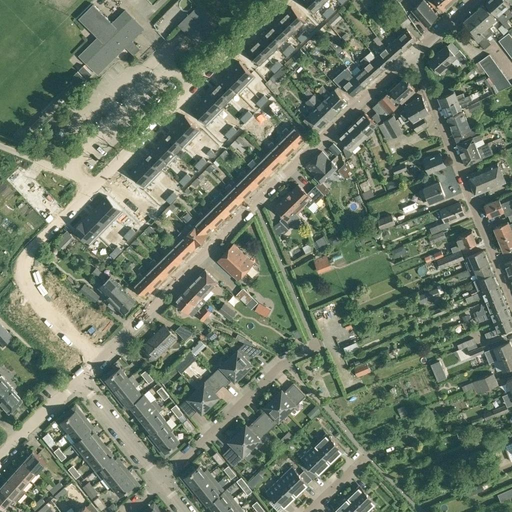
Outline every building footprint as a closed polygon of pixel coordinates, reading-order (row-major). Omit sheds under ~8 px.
[(316,0),(301,0),(314,13),(322,5),(316,0)] [(437,15),(424,0),(422,0),(412,9),(425,25),(437,15)] [(451,0),(435,0),(443,9),(453,1),(451,0)] [(509,17),(494,0),(488,0),(485,3),(508,28),(511,26),(506,20),(509,17)] [(506,0),(494,0),(509,17),(510,17),(511,15),(511,12),(507,7),(510,5),(506,0)] [(80,55),(97,72),(98,73),(125,46),(134,55),(141,49),(132,40),(144,28),(126,10),(113,23),(93,4),(79,18),(98,37),(80,55)] [(483,4),(477,10),(489,24),(487,25),(489,27),(490,27),(492,25),(491,24),(496,19),(483,4)] [(198,6),(180,24),(179,24),(185,30),(183,32),(187,36),(189,34),(192,37),(198,43),(217,25),(198,6)] [(331,6),(327,10),(331,14),(335,10),(331,6)] [(291,7),(284,14),(297,28),(305,21),(291,7)] [(327,10),(323,14),(327,18),(331,14),(327,10)] [(395,17),(397,19),(403,28),(411,21),(403,10),(398,14),(399,14),(395,17)] [(489,24),(477,10),(470,16),(482,29),(480,31),(485,38),(486,38),(494,31),(490,27),(489,27),(487,25),(489,24)] [(373,16),(380,24),(384,21),(378,12),(373,16)] [(333,26),(342,17),(338,13),(329,22),(333,26)] [(284,14),(276,21),(290,36),(297,28),(284,14)] [(491,43),(486,38),(485,38),(480,31),(482,29),(470,16),(465,21),(474,31),(472,33),(479,41),(485,49),(491,43)] [(276,21),(268,29),(282,43),(290,36),(276,21)] [(503,24),(498,28),(504,34),(508,30),(503,24)] [(268,29),(261,36),(275,50),(282,43),(268,29)] [(407,29),(396,38),(406,49),(417,39),(407,29)] [(306,30),(302,34),(306,38),(310,34),(306,30)] [(511,41),(511,36),(509,32),(498,40),(504,48),(511,41)] [(342,36),(346,41),(350,38),(345,33),(342,36)] [(302,34),(298,38),(302,42),(306,38),(302,34)] [(261,36),(253,43),(267,58),(275,50),(261,36)] [(334,52),(340,46),(331,36),(325,41),(334,52)] [(382,43),(377,36),(373,39),(378,46),(382,43)] [(396,38),(386,47),(395,58),(406,49),(396,38)] [(253,43),(246,51),(259,65),(267,58),(253,43)] [(291,44),(287,48),(291,52),(295,48),(291,44)] [(428,62),(431,64),(439,73),(457,57),(462,63),(468,59),(460,50),(455,54),(447,45),(428,62)] [(302,46),(292,56),(296,60),(306,50),(302,46)] [(386,47),(375,57),(384,68),(395,58),(386,47)] [(287,48),(283,52),(287,56),(291,52),(287,48)] [(323,57),(315,48),(309,54),(316,62),(323,57)] [(370,61),(365,66),(374,76),(384,68),(375,57),(370,52),(365,56),(370,61)] [(493,59),(489,54),(479,61),(482,67),(493,59)] [(283,66),(287,70),(296,61),(296,60),(292,56),(283,66)] [(497,64),(493,59),(482,67),(486,72),(497,64)] [(278,60),(274,64),(278,69),(282,65),(278,60)] [(239,61),(231,70),(247,85),(255,77),(239,61)] [(473,65),(475,68),(464,74),(467,80),(480,74),(480,75),(485,72),(478,62),(478,61),(474,64),(473,65)] [(274,64),(270,68),(274,73),(278,69),(274,64)] [(500,69),(497,64),(486,72),(489,76),(490,77),(500,69)] [(283,66),(271,77),(275,82),(287,70),(283,66)] [(355,75),(348,66),(347,67),(346,68),(345,68),(345,69),(338,76),(335,78),(334,77),(333,78),(337,82),(342,88),(343,87),(345,85),(353,95),(364,85),(355,75)] [(355,75),(364,85),(374,76),(365,66),(355,75)] [(504,74),(500,69),(490,77),(493,82),(504,74)] [(231,70),(223,78),(237,92),(239,94),(247,85),(231,70)] [(494,83),(494,84),(497,87),(508,79),(504,74),(493,82),(494,83)] [(487,87),(494,83),(493,82),(490,77),(489,76),(486,78),(485,75),(476,78),(478,84),(484,82),(487,87)] [(270,78),(271,79),(266,83),(272,91),(277,86),(274,82),(275,82),(271,77),(270,78)] [(223,78),(215,86),(229,100),(237,92),(223,78)] [(379,101),(389,112),(390,113),(400,104),(399,103),(402,101),(415,90),(404,78),(379,100),(379,101)] [(511,85),(508,79),(497,87),(499,91),(511,85)] [(497,87),(494,84),(490,86),(494,93),(499,91),(497,87)] [(59,105),(76,88),(73,85),(55,102),(59,105)] [(318,90),(326,98),(326,97),(338,110),(347,101),(335,89),(330,93),(323,85),(318,90)] [(215,86),(208,93),(222,107),(229,100),(215,86)] [(304,92),(310,98),(330,118),(338,110),(326,97),(326,98),(322,102),(308,88),(304,92)] [(439,97),(443,106),(465,97),(463,92),(457,95),(455,90),(439,97)] [(208,93),(200,101),(215,117),(223,109),(222,107),(208,93)] [(465,97),(443,106),(446,114),(463,108),(461,104),(472,99),(471,94),(465,97)] [(264,95),(260,99),(264,103),(268,99),(264,95)] [(400,118),(397,120),(398,121),(425,105),(422,95),(405,105),(407,109),(405,110),(405,109),(400,112),(402,115),(399,117),(400,118)] [(310,98),(306,101),(314,110),(309,114),(321,127),(330,118),(310,98)] [(260,99),(256,103),(260,107),(264,103),(260,99)] [(200,101),(191,110),(207,125),(215,117),(200,101)] [(389,112),(379,101),(373,107),(377,112),(382,118),(389,112)] [(481,106),(479,102),(468,107),(470,111),(481,106)] [(425,105),(398,121),(399,124),(402,123),(403,123),(412,118),(413,120),(412,121),(417,131),(428,125),(423,115),(429,112),(425,105)] [(248,110),(244,114),(249,119),(253,115),(248,110)] [(457,141),(476,133),(474,127),(471,128),(464,111),(447,118),(454,136),(455,136),(457,141)] [(376,124),(366,112),(361,117),(360,117),(357,119),(357,121),(369,133),(374,128),(373,127),(376,124)] [(382,118),(377,112),(372,116),(378,122),(382,118)] [(48,116),(44,113),(27,130),(30,133),(48,116)] [(244,114),(240,118),(245,123),(249,119),(244,114)] [(384,121),(388,128),(389,130),(393,127),(391,125),(398,121),(397,120),(394,114),(384,120),(384,121)] [(185,115),(176,124),(192,140),(201,131),(185,115)] [(368,133),(369,133),(357,121),(353,125),(351,125),(349,127),(348,129),(360,141),(365,137),(367,139),(371,136),(368,133)] [(379,125),(383,131),(388,128),(384,121),(379,125)] [(389,130),(393,136),(393,137),(404,131),(399,124),(398,121),(391,125),(393,127),(389,130)] [(176,124),(168,132),(183,146),(184,148),(192,140),(176,124)] [(233,126),(229,130),(233,134),(237,131),(233,126)] [(388,128),(383,131),(387,139),(393,136),(389,130),(388,128)] [(351,150),(360,141),(348,129),(344,133),(343,133),(340,135),(340,136),(339,137),(347,145),(344,149),(348,158),(354,152),(351,150)] [(229,130),(225,134),(229,138),(233,134),(229,130)] [(168,132),(161,140),(175,154),(183,146),(168,132)] [(457,143),(462,154),(485,144),(481,134),(457,143)] [(161,140),(153,148),(169,164),(177,155),(175,154),(161,140)] [(336,155),(342,151),(334,142),(329,147),(336,155)] [(485,144),(462,154),(466,165),(494,153),(489,143),(485,144)] [(167,162),(153,148),(145,156),(160,170),(167,162)] [(211,149),(207,153),(211,157),(215,153),(211,149)] [(331,161),(321,152),(307,165),(316,175),(315,176),(321,182),(337,167),(332,160),(331,161)] [(430,172),(445,165),(440,153),(431,157),(431,156),(424,158),(425,160),(430,172)] [(145,156),(137,164),(153,180),(161,171),(160,170),(145,156)] [(202,157),(199,161),(203,165),(207,162),(202,157)] [(352,168),(348,160),(338,170),(347,178),(353,172),(352,168)] [(199,161),(195,165),(199,170),(203,165),(199,161)] [(395,174),(408,169),(405,162),(393,168),(395,174)] [(506,182),(498,163),(468,175),(476,194),(506,182)] [(137,164),(129,173),(145,188),(153,180),(137,164)] [(187,173),(183,177),(187,181),(191,177),(187,173)] [(183,177),(179,181),(184,185),(187,181),(183,177)] [(123,179),(115,187),(131,203),(139,194),(123,179)] [(388,189),(398,185),(396,179),(386,183),(388,189)] [(430,202),(445,196),(440,181),(424,187),(425,189),(419,191),(422,198),(428,196),(430,202)] [(290,190),(289,190),(303,205),(305,203),(308,207),(314,201),(316,202),(324,194),(316,185),(308,193),(298,184),(291,191),(290,190)] [(115,187),(107,196),(123,211),(131,203),(115,187)] [(375,196),(371,189),(363,192),(366,200),(375,196)] [(283,199),(296,212),(297,213),(305,206),(303,205),(289,190),(282,198),(283,199)] [(174,191),(170,195),(174,200),(178,196),(177,195),(174,191)] [(170,195),(166,199),(170,204),(174,200),(170,195)] [(107,196),(99,204),(115,219),(123,211),(107,196)] [(499,198),(487,203),(485,204),(490,216),(503,211),(504,212),(507,210),(509,216),(511,214),(511,198),(501,203),(499,198)] [(283,199),(275,207),(284,216),(280,220),(288,229),(289,229),(293,224),(300,218),(295,213),(296,212),(283,199)] [(460,202),(440,210),(445,222),(465,214),(460,202)] [(115,219),(99,204),(91,212),(107,228),(115,219)] [(91,212),(83,220),(99,236),(107,228),(91,212)] [(381,229),(395,223),(392,214),(378,219),(381,229)] [(83,220),(74,229),(90,245),(99,236),(83,220)] [(277,223),(276,224),(282,232),(284,234),(288,229),(280,220),(277,223)] [(511,222),(509,224),(508,221),(494,227),(499,239),(511,234),(511,222)] [(439,224),(430,228),(432,233),(441,230),(439,224)] [(131,228),(128,232),(132,236),(136,232),(131,228)] [(431,243),(446,237),(443,231),(429,236),(431,243)] [(453,252),(477,243),(472,231),(456,237),(459,246),(458,247),(458,246),(452,248),(453,252)] [(128,232),(124,236),(128,240),(132,236),(128,232)] [(328,238),(332,246),(339,242),(335,234),(328,238)] [(511,234),(499,239),(504,251),(511,247),(511,234)] [(323,251),(332,246),(330,242),(321,247),(323,251)] [(234,243),(218,260),(238,279),(254,262),(234,243)] [(117,246),(114,250),(118,254),(122,250),(117,246)] [(466,257),(467,261),(465,262),(468,271),(489,262),(484,249),(469,255),(469,256),(466,257)] [(114,250),(110,254),(114,258),(118,254),(114,250)] [(425,257),(427,262),(444,255),(441,250),(425,257)] [(440,268),(464,259),(461,250),(437,260),(440,268)] [(333,258),(329,260),(327,255),(314,260),(319,273),(332,268),(330,264),(335,263),(333,258)] [(489,262),(468,271),(463,273),(465,277),(476,273),(479,278),(493,272),(489,262)] [(96,267),(91,274),(101,281),(106,275),(96,267)] [(205,269),(190,285),(203,297),(211,288),(216,293),(222,287),(217,282),(218,281),(205,269)] [(471,291),(472,295),(498,284),(493,272),(479,278),(474,280),(477,288),(471,291)] [(109,277),(105,281),(130,306),(136,300),(119,282),(116,284),(109,277)] [(105,281),(102,284),(111,293),(106,298),(117,309),(119,307),(124,312),(130,306),(105,281)] [(80,290),(96,302),(100,296),(84,284),(80,290)] [(498,284),(472,295),(466,297),(468,302),(484,295),(487,302),(503,295),(498,284)] [(190,285),(183,293),(199,308),(206,300),(203,297),(190,285)] [(258,301),(243,287),(237,294),(251,309),(258,301)] [(428,301),(441,296),(438,287),(424,292),(428,301)] [(355,304),(370,298),(366,289),(351,295),(355,304)] [(199,308),(183,293),(176,301),(188,312),(189,312),(192,315),(199,308)] [(474,313),(476,319),(507,306),(503,295),(487,302),(482,304),(481,310),(474,313)] [(263,299),(252,309),(270,327),(280,317),(263,299)] [(225,302),(219,310),(231,319),(237,311),(225,302)] [(435,316),(450,310),(448,305),(432,311),(435,316)] [(205,306),(201,311),(208,317),(212,312),(205,306)] [(507,306),(476,319),(478,322),(492,316),(495,323),(511,316),(507,306)] [(208,317),(201,311),(197,315),(204,321),(208,317)] [(462,317),(465,323),(472,321),(469,314),(462,317)] [(511,317),(511,316),(495,323),(497,328),(485,333),(487,338),(511,327),(511,317)] [(144,344),(149,349),(146,352),(146,357),(149,360),(154,360),(157,357),(156,355),(171,340),(172,342),(177,337),(165,325),(144,344)] [(186,340),(194,332),(180,325),(176,330),(186,340)] [(217,335),(212,329),(206,335),(212,340),(217,335)] [(301,336),(298,330),(293,333),(295,339),(301,336)] [(244,343),(246,339),(238,334),(236,339),(244,343)] [(467,346),(469,351),(478,347),(474,337),(463,342),(465,347),(467,346)] [(494,347),(499,359),(511,353),(511,345),(510,340),(494,347)] [(245,343),(229,358),(245,374),(249,370),(249,368),(249,367),(252,364),(246,358),(248,356),(250,358),(259,349),(245,343)] [(197,344),(191,350),(196,355),(202,349),(197,344)] [(478,347),(469,351),(470,353),(463,356),(465,360),(472,357),(485,352),(483,345),(478,347)] [(213,349),(207,352),(214,364),(220,361),(213,349)] [(182,373),(197,358),(191,351),(175,366),(182,373)] [(511,353),(499,359),(503,370),(511,366),(511,353)] [(229,358),(213,374),(225,386),(230,380),(229,379),(231,377),(235,381),(238,378),(239,378),(241,378),(245,374),(229,358)] [(438,381),(447,377),(440,360),(431,364),(438,381)] [(358,377),(371,371),(367,362),(354,367),(358,377)] [(111,389),(112,390),(129,377),(120,367),(116,370),(106,378),(113,387),(111,389)] [(141,374),(145,378),(150,375),(146,370),(141,374)] [(494,373),(473,381),(462,386),(464,392),(475,387),(496,378),(494,373)] [(129,377),(112,390),(119,399),(136,386),(140,383),(133,374),(129,377)] [(169,378),(165,374),(160,380),(163,384),(169,378)] [(213,374),(196,390),(212,406),(216,401),(216,399),(219,396),(213,390),(215,388),(217,390),(223,384),(224,386),(225,386),(213,374)] [(0,375),(0,402),(9,412),(22,400),(12,389),(13,388),(1,375),(0,375)] [(150,375),(145,378),(149,383),(154,379),(150,375)] [(496,378),(475,387),(478,393),(499,384),(496,378)] [(278,391),(272,396),(288,412),(306,395),(294,383),(286,390),(288,391),(286,394),(282,389),(279,393),(278,391)] [(143,395),(136,386),(119,399),(126,408),(128,407),(143,395)] [(157,390),(161,395),(165,391),(161,387),(157,390)] [(212,406),(196,390),(180,405),(189,417),(196,410),(194,409),(196,407),(202,413),(205,410),(207,410),(212,406)] [(165,391),(161,395),(164,400),(169,396),(165,391)] [(511,391),(503,395),(506,402),(510,400),(511,404),(511,403),(511,391)] [(144,393),(143,395),(128,407),(129,408),(132,406),(138,413),(152,402),(151,402),(144,393)] [(265,411),(258,417),(270,430),(288,412),(272,396),(267,402),(268,403),(265,406),(269,410),(267,412),(265,411)] [(159,411),(162,409),(155,400),(154,400),(151,402),(152,402),(138,413),(135,415),(135,416),(136,417),(139,415),(145,422),(159,411)] [(171,408),(175,413),(180,409),(176,404),(171,408)] [(496,415),(509,410),(507,404),(493,409),(496,415)] [(404,406),(398,408),(401,416),(407,414),(404,406)] [(83,413),(78,408),(61,421),(70,431),(86,418),(85,416),(82,419),(80,415),(83,413)] [(180,409),(175,413),(179,418),(183,414),(180,409)] [(493,409),(484,413),(486,419),(496,415),(493,409)] [(166,420),(159,411),(145,422),(142,424),(142,425),(149,433),(147,435),(166,420)] [(240,427),(236,431),(252,447),(270,430),(258,417),(251,424),(252,426),(250,428),(246,424),(243,427),(242,427),(240,427)] [(86,418),(70,431),(76,440),(72,444),(93,427),(86,418)] [(187,418),(182,422),(190,432),(195,428),(187,418)] [(166,420),(147,435),(148,436),(151,434),(154,437),(151,439),(155,444),(157,442),(171,431),(164,422),(166,420)] [(93,427),(72,444),(79,453),(99,437),(97,436),(95,438),(89,431),(94,427),(93,427)] [(179,441),(171,431),(157,442),(155,444),(159,450),(162,448),(164,450),(161,452),(162,454),(169,449),(171,452),(177,447),(175,444),(179,441)] [(252,447),(236,431),(232,435),(232,436),(232,438),(229,441),(235,447),(233,449),(231,447),(223,454),(232,466),(252,447)] [(55,442),(48,432),(43,436),(50,446),(55,442)] [(327,435),(314,447),(330,463),(335,459),(334,458),(342,450),(327,435)] [(99,437),(79,453),(82,451),(89,459),(106,446),(99,437)] [(107,448),(106,446),(89,459),(96,468),(95,469),(112,456),(113,455),(109,451),(107,453),(104,450),(107,448)] [(54,451),(57,455),(62,452),(59,447),(54,451)] [(330,463),(314,447),(302,459),(306,463),(301,468),(304,470),(303,470),(312,479),(325,466),(326,468),(330,463)] [(499,461),(494,449),(489,452),(489,453),(462,463),(468,477),(479,473),(476,465),(487,461),(488,464),(492,462),(493,464),(499,461)] [(33,450),(25,459),(38,471),(46,462),(33,450)] [(220,465),(225,461),(217,451),(212,455),(220,465)] [(62,452),(57,455),(61,460),(66,457),(62,452)] [(112,456),(95,469),(102,478),(122,462),(121,461),(118,463),(112,456)] [(25,459),(17,468),(30,480),(38,471),(25,459)] [(122,462),(102,478),(103,478),(105,476),(112,485),(129,471),(122,462)] [(68,469),(72,473),(76,469),(73,465),(68,469)] [(182,479),(190,489),(210,473),(207,469),(204,471),(199,465),(194,469),(192,466),(186,471),(189,474),(182,479)] [(224,469),(228,474),(232,470),(228,465),(224,469)] [(17,468),(9,477),(22,489),(30,480),(17,468)] [(293,468),(280,480),(296,497),(300,492),(299,491),(312,479),(303,470),(299,475),(293,468)] [(76,469),(72,473),(76,478),(80,474),(76,469)] [(232,470),(228,474),(231,478),(236,475),(232,470)] [(129,471),(112,485),(120,495),(125,491),(127,494),(133,489),(131,487),(137,482),(129,471)] [(210,473),(190,489),(191,490),(194,488),(200,495),(197,498),(217,482),(210,473)] [(26,492),(22,489),(9,477),(1,486),(14,498),(13,498),(17,501),(26,492)] [(256,485),(251,480),(247,483),(252,488),(256,485)] [(296,497),(280,480),(267,492),(282,507),(290,500),(291,501),(296,497)] [(60,481),(55,486),(58,490),(63,485),(60,481)] [(240,485),(244,490),(249,486),(245,481),(240,485)] [(217,482),(197,498),(199,499),(201,497),(207,504),(206,505),(226,490),(226,489),(224,491),(217,482)] [(82,487),(86,491),(91,487),(87,483),(82,487)] [(483,489),(480,484),(471,488),(474,493),(483,489)] [(14,498),(1,486),(0,486),(0,501),(6,507),(13,498),(14,498)] [(249,486),(244,490),(248,495),(252,491),(249,486)] [(65,487),(60,491),(63,495),(68,491),(65,487)] [(91,487),(86,491),(90,496),(95,492),(91,487)] [(351,493),(346,498),(360,511),(364,511),(375,502),(360,487),(352,494),(351,493)] [(511,497),(511,487),(498,494),(502,502),(511,497)] [(106,494),(110,502),(119,496),(114,489),(106,494)] [(226,490),(206,505),(208,507),(210,505),(216,511),(233,499),(226,490)] [(469,496),(466,490),(458,493),(461,499),(469,496)] [(63,495),(60,491),(55,496),(59,499),(63,495)] [(74,498),(77,506),(88,501),(85,494),(74,498)] [(106,506),(98,496),(93,500),(101,510),(106,506)] [(42,498),(37,502),(40,506),(45,501),(42,498)] [(360,511),(346,498),(342,502),(343,503),(335,511),(360,511)] [(234,511),(240,508),(233,499),(216,511),(234,511)] [(252,505),(256,509),(261,506),(257,501),(252,505)] [(47,503),(42,507),(45,511),(50,507),(47,503)] [(98,511),(91,503),(87,506),(90,511),(98,511)]
